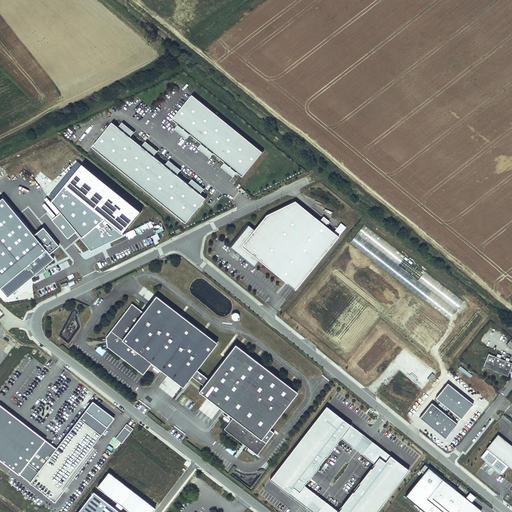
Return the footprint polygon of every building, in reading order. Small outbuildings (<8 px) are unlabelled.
[(262,153),(192,96),(172,121),(178,126),(190,136),(201,145),(213,154),(225,164),(237,173),(242,178),(262,153)] [(118,128),(112,124),(92,148),(186,224),(205,200),(200,195),(188,185),(176,176),(164,166),(153,157),(141,147),(130,138),(118,128)] [(134,133),(122,124),(118,128),(130,138),(134,133)] [(190,136),(178,126),(174,130),(186,140),(190,136)] [(157,152),(145,142),(141,147),(153,157),(157,152)] [(213,154),(201,145),(198,149),(210,159),(213,154)] [(180,171),(168,161),(164,166),(176,176),(180,171)] [(233,178),(237,173),(225,164),(221,168),(233,178)] [(90,246),(93,248),(124,232),(127,228),(130,226),(143,209),(82,165),(61,193),(65,196),(69,190),(89,205),(81,216),(85,225),(88,227),(81,230),(85,238),(88,241),(90,246)] [(203,190),(191,180),(188,185),(200,195),(203,190)] [(0,290),(5,297),(54,259),(49,253),(59,246),(43,226),(33,235),(3,197),(0,199),(0,290)] [(294,290),(344,229),(340,225),(332,234),(324,227),(318,222),(292,201),(265,216),(253,231),(247,226),(229,248),(253,267),(258,261),(294,290)] [(328,222),(322,218),(318,222),(324,227),(328,222)] [(72,234),(84,226),(79,219),(68,226),(72,234)] [(365,223),(357,233),(456,310),(464,301),(365,223)] [(357,233),(349,243),(449,321),(456,311),(357,233)] [(131,251),(139,247),(137,242),(129,246),(131,251)] [(97,261),(100,268),(121,258),(117,251),(97,261)] [(42,289),(44,296),(57,291),(55,284),(42,289)] [(216,343),(155,295),(142,312),(130,303),(104,332),(106,347),(142,375),(151,363),(182,387),(190,376),(202,386),(198,392),(232,418),(223,430),(256,456),(273,433),(268,430),(297,393),(234,345),(207,380),(195,370),(216,343)] [(233,312),(231,319),(237,321),(239,313),(233,312)] [(507,377),(511,365),(511,364),(508,362),(509,359),(505,358),(504,361),(499,359),(501,356),(497,354),(495,357),(488,354),(482,367),(507,377)] [(460,366),(456,371),(468,381),(472,375),(460,366)] [(434,396),(460,416),(471,402),(446,382),(434,396)] [(456,424),(431,404),(419,418),(444,439),(456,424)] [(61,489),(89,452),(101,436),(80,420),(56,450),(0,406),(0,461),(55,503),(64,492),(61,489)] [(337,415),(326,407),(269,480),(275,485),(276,484),(306,508),(311,502),(312,502),(316,496),(304,486),(303,486),(340,438),(340,439),(353,449),(358,442),(357,442),(362,436),(336,416),(337,415)] [(402,466),(337,415),(336,416),(362,436),(357,442),(358,442),(353,449),(361,455),(366,448),(366,449),(371,443),(402,467),(402,466)] [(122,445),(133,430),(126,425),(115,440),(122,445)] [(511,467),(511,445),(498,434),(485,449),(486,450),(480,458),(501,475),(507,467),(511,469),(511,467)] [(340,438),(303,486),(304,486),(340,439),(340,438)] [(402,467),(371,443),(366,449),(366,448),(361,455),(373,464),(374,465),(338,511),(337,511),(324,502),(319,508),(320,508),(317,511),(376,511),(408,471),(402,466),(402,467)] [(374,465),(373,464),(337,511),(338,511),(374,465)] [(427,500),(442,511),(480,511),(481,511),(442,481),(427,500)] [(276,484),(275,485),(310,511),(317,511),(320,508),(319,508),(324,502),(316,496),(312,502),(311,502),(306,508),(276,484)] [(118,511),(98,497),(86,511),(118,511)]
